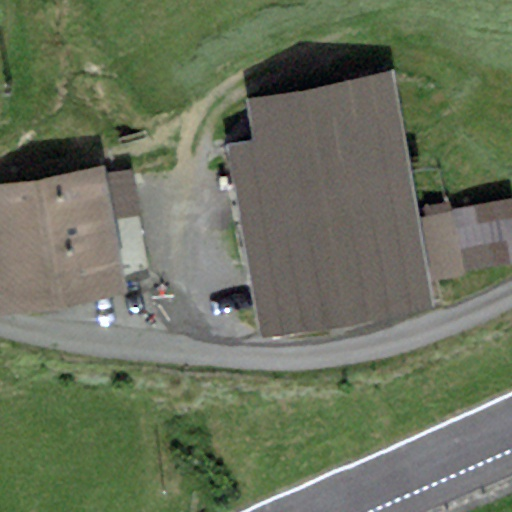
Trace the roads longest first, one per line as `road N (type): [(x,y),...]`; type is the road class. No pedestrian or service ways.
road 1 (track): [(511,295),(430,328),(280,351),(206,351),(0,321)]
road 2 (primary): [(307,511),(511,421)]
